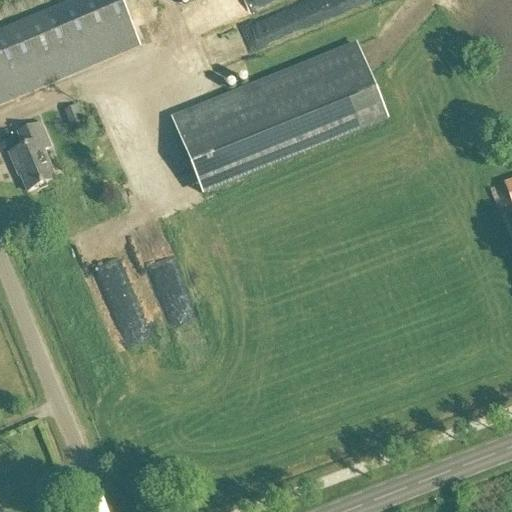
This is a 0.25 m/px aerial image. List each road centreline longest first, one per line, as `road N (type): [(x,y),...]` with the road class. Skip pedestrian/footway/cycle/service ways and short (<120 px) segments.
road 1 (unclassified): [(102,511),(0,258)]
road 2 (secondary): [(354,511),(511,450)]
